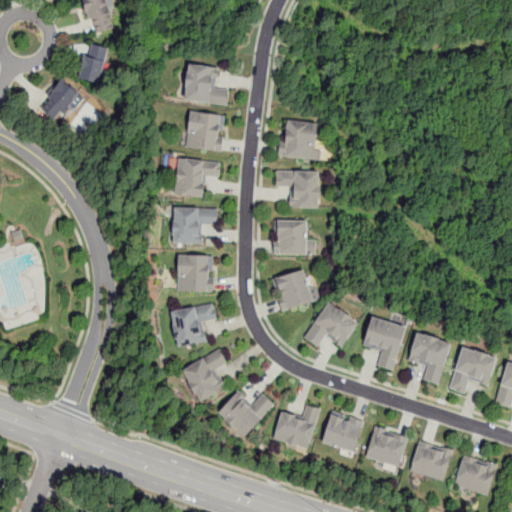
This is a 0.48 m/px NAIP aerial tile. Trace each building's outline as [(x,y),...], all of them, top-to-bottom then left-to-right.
[(119,29),(110,0),(88,0),(98,36),(119,29)] [(82,78),(87,58),(93,59),(95,47),(113,51),(105,83),(82,78)] [(228,105),(229,89),(216,88),(218,67),(187,65),(184,102),(228,105)] [(44,112),(53,101),(50,98),(64,81),(88,101),(73,120),(66,114),(58,123),(44,112)] [(223,116),(188,112),(184,148),(219,152),(223,116)] [(318,124),(285,119),(280,155),(313,160),(318,124)] [(221,162),(178,159),(175,195),(204,198),(205,177),(220,178),(221,162)] [(319,207),(320,170),(277,170),(277,186),(290,187),(289,207),(319,207)] [(174,208),(173,244),(202,245),(203,225),(217,225),(218,209),(174,208)] [(274,220),(274,255),(311,254),(310,219),(274,220)] [(13,235),(16,244),(26,240),(23,232),(13,235)] [(177,292),(212,292),(212,255),(177,255),(177,292)] [(315,302),(307,268),(272,276),(280,310),(315,302)] [(360,321),(329,300),(304,337),(319,348),(326,337),(342,348),(360,321)] [(217,319),(214,303),(170,310),(177,347),(207,342),(203,321),(217,319)] [(407,325),(371,316),(363,347),(381,352),(378,366),(394,370),(407,325)] [(426,367),(422,379),(440,384),(453,341),(417,331),(408,361),(426,367)] [(461,346),(449,389),(466,393),(469,381),(489,387),(497,356),(461,346)] [(217,369),(227,364),(221,350),(182,369),(198,402),(226,389),(217,369)] [(511,363),(507,362),(496,405),(511,409),(511,404),(511,363)] [(244,439),(276,406),(263,394),(252,405),(239,393),(218,414),(244,439)] [(273,438),(307,451),(322,410),(305,404),(300,416),(283,410),(273,438)] [(355,454),(364,421),(331,412),(322,445),(355,454)] [(400,468),(409,435),(375,426),(366,459),(400,468)] [(410,472),(444,481),(453,448),(419,439),(410,472)] [(455,485),(489,494),(497,463),(463,454),(455,485)]
